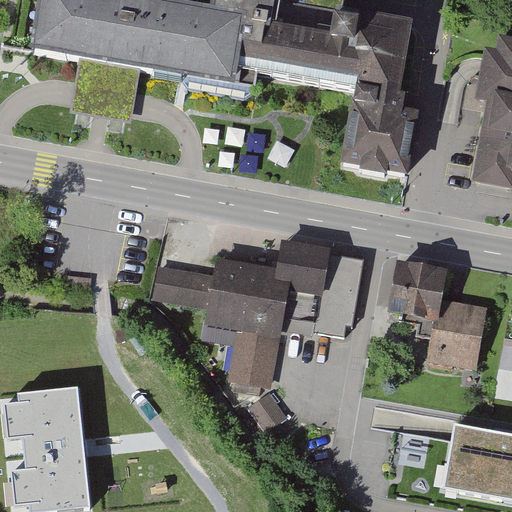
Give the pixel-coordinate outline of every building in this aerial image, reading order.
[(108,0),(107,2),(93,0),(41,0),(30,66),(79,73),(109,77),(139,82),(235,99),(241,70),(359,92),(342,173),(360,176),(360,181),(388,185),(389,182),(409,186),(419,122),(404,118),(405,103),(400,103),(414,30),(343,18),(252,3),(252,0),(176,0),(180,3),(186,5),(190,5),(195,4),(200,1),(197,19),(147,11),(149,0),(108,0)] [(252,0),(252,3),(343,18),(346,0),(252,0)] [(511,46),(500,44),(497,58),(485,56),(476,109),(487,112),(473,191),(511,197),(511,46)] [(109,77),(79,73),(71,117),(131,128),(139,82),(109,77)] [(165,228),(144,224),(143,237),(163,241),(165,228)] [(279,272),(218,261),(215,279),(160,269),(154,304),(208,313),(205,331),(237,337),(229,383),(271,391),(280,343),(286,345),(292,314),(317,319),(314,336),(345,341),(347,331),(353,332),(365,265),(330,259),(331,254),(284,245),(279,272)] [(488,312),(444,305),(449,277),(397,268),(390,310),(392,311),(391,320),(405,323),(404,328),(422,329),(419,342),(431,344),(428,366),(477,375),(488,312)] [(89,511),(77,394),(17,400),(19,411),(4,412),(8,447),(24,445),(27,477),(11,479),(14,511),(30,511),(29,511),(89,511)] [(511,443),(455,433),(443,497),(511,509),(511,443)]
